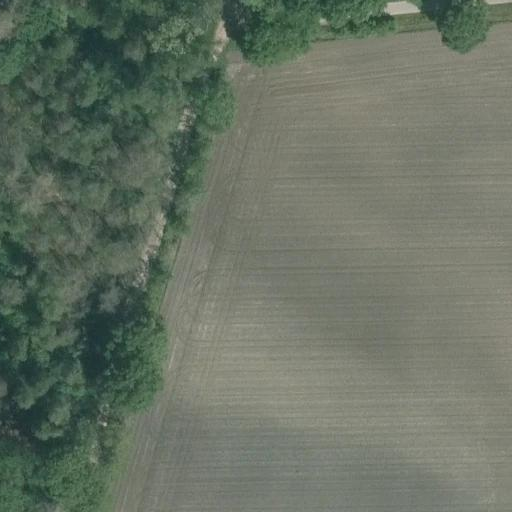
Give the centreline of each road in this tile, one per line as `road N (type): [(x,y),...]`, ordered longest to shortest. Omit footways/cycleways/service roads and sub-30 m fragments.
road 1 (track): [(230,0),(84,511)]
road 2 (unclassified): [(224,25),(459,0)]
